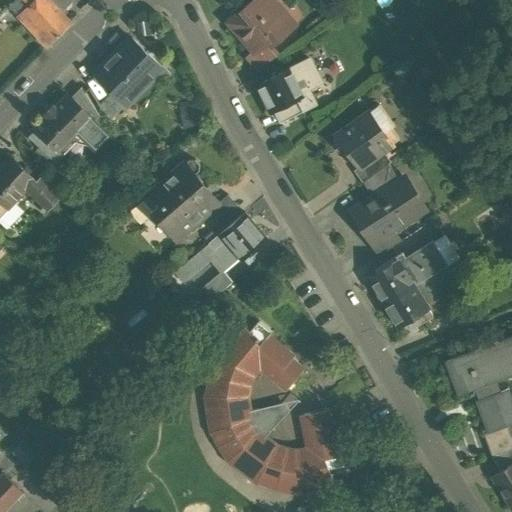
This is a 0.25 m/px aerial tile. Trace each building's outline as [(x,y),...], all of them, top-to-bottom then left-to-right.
[(14,0),(8,6),(18,16),(33,0),(14,0)] [(43,0),(33,0),(18,16),(47,47),(68,26),(63,21),(57,15),(45,2),(43,0)] [(68,0),(46,0),(45,2),(57,15),(71,2),(68,0)] [(283,12),(272,0),(257,0),(231,23),(254,50),(266,40),(271,45),(290,29),(279,15),(283,12)] [(161,68),(130,38),(103,65),(107,70),(98,79),(124,105),(161,68)] [(271,45),(266,40),(254,50),(245,58),(257,72),(278,54),(271,45)] [(308,57),(256,83),(271,113),(274,112),(297,100),(302,111),(315,104),(303,79),(316,73),(308,57)] [(81,88),(70,99),(93,122),(99,116),(81,88)] [(93,122),(70,99),(67,96),(36,129),(46,139),(57,150),(58,148),(76,131),(94,149),(107,136),(93,122)] [(297,100),(274,112),(279,122),(302,111),(297,100)] [(183,126),(200,123),(195,102),(179,105),(183,126)] [(367,112),(334,136),(335,145),(336,147),(345,151),(350,147),(356,155),(352,158),(358,166),(359,167),(382,151),(387,146),(380,136),(383,134),(367,112)] [(57,150),(46,139),(38,148),(54,163),(63,154),(58,148),(57,150)] [(382,151),(359,167),(358,166),(353,170),(361,182),(387,163),(389,161),(382,151)] [(9,156),(0,165),(0,201),(7,209),(12,204),(27,189),(34,181),(9,156)] [(188,160),(149,194),(160,207),(152,214),(175,240),(205,214),(217,204),(216,203),(193,176),(197,172),(197,165),(193,160),(188,160)] [(399,181),(387,163),(361,182),(370,196),(381,189),(382,192),(399,181)] [(511,175),(510,173),(496,183),(501,191),(511,183),(511,175)] [(55,193),(39,176),(34,181),(27,189),(43,205),(55,193)] [(399,181),(382,192),(381,189),(370,196),(371,199),(351,212),(371,243),(392,230),(389,225),(399,218),(398,216),(414,205),(399,181)] [(226,195),(216,203),(217,204),(205,214),(221,232),(242,214),(226,195)] [(7,209),(0,216),(0,223),(4,227),(19,211),(12,204),(7,209)] [(221,232),(219,234),(224,239),(241,259),(267,237),(245,212),(242,214),(221,232)] [(371,243),(369,245),(377,256),(399,242),(392,230),(371,243)] [(219,234),(208,243),(213,249),(224,239),(219,234)] [(434,242),(433,240),(405,258),(400,261),(399,260),(398,260),(396,256),(379,267),(382,271),(369,278),(384,303),(458,257),(445,235),(434,242)] [(402,252),(396,256),(398,260),(399,260),(400,261),(405,258),(402,252)] [(458,257),(384,303),(399,327),(415,317),(429,308),(426,303),(470,276),(458,257)] [(224,272),(205,288),(213,298),(232,282),(224,272)] [(429,308),(415,317),(418,321),(424,318),(425,320),(433,314),(429,308)] [(258,321),(249,333),(243,325),(215,357),(217,358),(210,376),(207,395),(205,395),(211,434),(213,434),(219,447),(227,458),(226,460),(258,484),(258,483),(277,489),(296,492),(296,493),(335,486),(331,475),(355,471),(348,436),(335,439),(333,426),(329,426),(326,411),(301,416),(304,433),(305,433),(308,450),(297,452),(286,450),(276,447),(264,438),(270,431),(266,425),(274,420),(298,400),(269,411),(261,416),(257,410),(249,412),(246,398),(248,387),(252,377),(260,368),(272,378),(272,379),(286,390),(303,371),(290,360),(293,358),(268,337),(272,332),(258,321)] [(511,401),(508,389),(500,392),(496,381),(511,374),(511,337),(445,362),(457,395),(482,386),(486,397),(476,401),(487,432),(509,424),(511,422),(511,401)] [(39,417),(28,428),(40,440),(51,429),(39,417)] [(487,432),(482,433),(491,457),(511,449),(511,433),(509,424),(487,432)] [(36,454),(25,443),(14,454),(25,465),(36,454)] [(511,449),(491,457),(500,471),(511,463),(511,449)] [(511,463),(500,471),(490,477),(491,478),(492,477),(511,508),(510,509),(511,510),(511,509),(511,463)] [(0,511),(4,511),(23,493),(3,474),(0,476),(0,511)]
